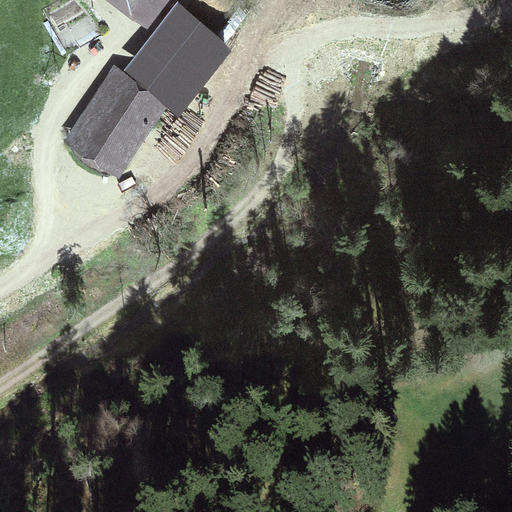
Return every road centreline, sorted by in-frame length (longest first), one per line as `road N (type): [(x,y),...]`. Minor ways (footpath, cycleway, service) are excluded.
road 1 (track): [(97,0),(120,32),(59,114),(57,152),(74,174),(103,185),(144,169),(253,38),(292,56),(291,140),(279,172),(240,209),(0,384)]
road 2 (track): [(511,7),(442,26),(337,30),(292,56)]
road 3 (track): [(0,286),(43,258),(74,174)]
